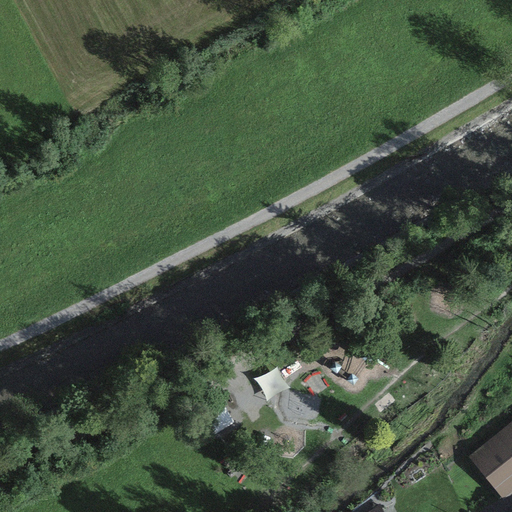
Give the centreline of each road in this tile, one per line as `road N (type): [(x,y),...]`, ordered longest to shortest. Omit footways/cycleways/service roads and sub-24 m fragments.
road 1 (track): [(511,203),(184,397),(0,474)]
road 2 (track): [(0,345),(169,269),(511,78)]
